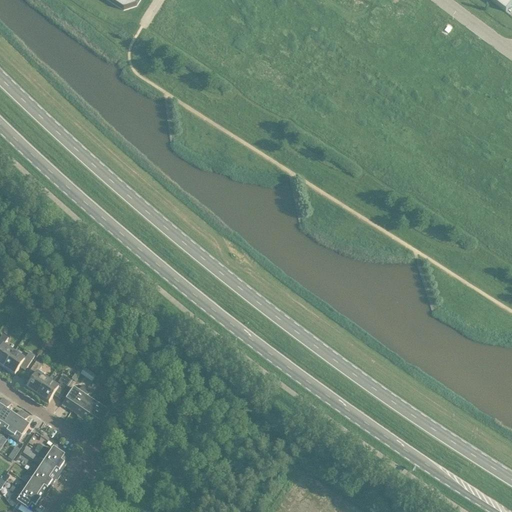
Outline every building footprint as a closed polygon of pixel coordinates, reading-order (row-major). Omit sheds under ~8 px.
[(105,0),(122,11),(135,7),(139,0),(105,0)] [(191,0),(173,0),(151,35),(511,262),(511,83),(511,81),(502,94),(352,0),(348,0),(304,71),(275,53),(265,70),(196,26),(206,9),(191,0)] [(4,327),(1,332),(6,335),(9,330),(4,327)] [(0,366),(3,368),(13,353),(2,346),(7,339),(2,335),(0,337),(0,366)] [(23,361),(13,353),(3,368),(14,376),(20,366),(26,369),(34,357),(28,353),(23,361)] [(37,396),(47,381),(42,378),(44,374),(39,370),(41,367),(35,363),(27,375),(33,379),(26,389),(37,396)] [(47,381),(37,396),(47,403),(54,393),(60,397),(70,382),(62,376),(57,383),(59,385),(57,388),(47,381)] [(72,389),(61,406),(71,412),(86,389),(82,386),(78,393),(72,389)] [(80,418),(91,402),(86,399),(90,392),(86,389),(71,412),(80,418)] [(91,402),(80,418),(89,424),(104,401),(100,398),(95,405),(91,402)] [(104,401),(89,424),(98,430),(109,414),(104,411),(108,404),(104,401)] [(6,402),(0,410),(0,430),(10,415),(6,411),(10,405),(6,402)] [(0,431),(8,437),(24,414),(20,411),(15,418),(10,415),(0,430),(0,431)] [(28,417),(24,414),(8,437),(18,443),(29,427),(24,424),(28,417)] [(28,445),(34,434),(27,431),(22,442),(28,445)] [(21,454),(27,458),(30,454),(31,453),(25,449),(21,454)] [(40,467),(56,478),(68,460),(52,449),(49,454),(42,450),(37,458),(43,462),(40,467)] [(27,472),(50,487),(56,478),(40,467),(37,472),(30,468),(27,472)] [(28,485),(44,496),(50,487),(27,472),(24,476),(31,480),(28,485)] [(15,490),(38,505),(44,496),(28,485),(25,490),(18,485),(15,490)] [(33,511),(38,505),(15,490),(12,494),(19,498),(16,503),(28,511),(33,511)]
